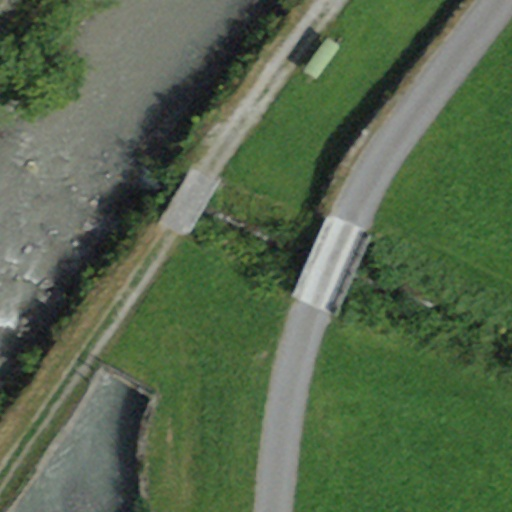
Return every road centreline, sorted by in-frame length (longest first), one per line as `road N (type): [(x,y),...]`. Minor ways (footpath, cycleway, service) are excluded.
road 1 (track): [(336,0),(194,189),(0,493)]
road 2 (unclassified): [(270,511),(288,389),(353,217),(401,136),(504,0)]
